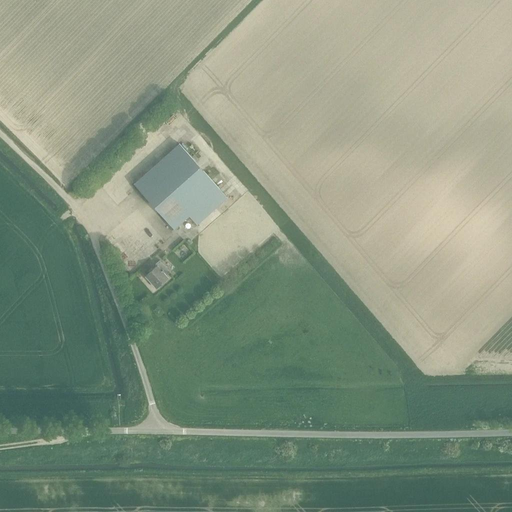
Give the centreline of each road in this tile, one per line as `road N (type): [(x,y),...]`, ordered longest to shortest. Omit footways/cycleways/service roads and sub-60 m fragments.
road 1 (unclassified): [(0,431),(511,433)]
road 2 (track): [(86,223),(0,133)]
